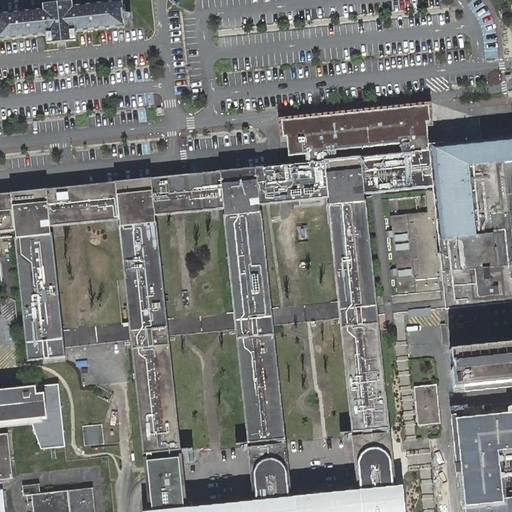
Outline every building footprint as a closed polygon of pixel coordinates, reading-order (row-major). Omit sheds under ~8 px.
[(0,40),(47,36),(48,43),(66,42),(76,41),(76,33),(124,28),(122,1),(73,6),(44,10),(0,14),(0,40)] [(425,115),(425,108),(287,122),(291,155),(293,155),(294,164),(429,150),(425,115)] [(496,127),(496,119),(480,119),(480,137),(496,137),(496,127)] [(511,141),(429,150),(433,187),(433,190),(434,195),(435,211),(446,307),(446,309),(511,302),(511,141)] [(36,361),(43,360),(65,357),(66,357),(65,348),(131,340),(143,453),(181,449),(169,336),(168,328),(167,319),(157,222),(156,223),(155,216),(223,209),(224,215),(223,215),(233,312),(234,320),(235,329),(247,443),(286,439),(273,325),(272,316),(271,308),(261,211),(260,211),(259,205),(283,203),(328,198),(329,203),(328,204),(338,301),(339,309),(340,319),(352,432),(390,428),(377,315),(391,313),(398,312),(404,312),(433,309),(443,308),(446,307),(435,211),(390,216),(388,200),(434,195),(433,190),(377,196),(372,196),(383,297),(376,298),(364,195),(377,193),(433,187),(429,150),(294,164),(286,165),(279,165),(267,167),(256,168),(220,172),(187,175),(181,176),(172,177),(151,179),(115,183),(78,187),(68,188),(47,190),(11,194),(0,195),(0,231),(15,230),(16,238),(15,237),(27,362),(36,361)] [(511,302),(446,309),(448,325),(441,325),(443,345),(449,345),(450,350),(511,343),(511,302)] [(273,325),(340,319),(339,309),(272,316),(273,325)] [(411,440),(417,439),(415,417),(406,330),(404,312),(398,312),(391,313),(405,441),(411,440)] [(234,320),(168,328),(169,336),(235,329),(234,320)] [(451,369),(453,388),(511,381),(511,343),(450,350),(452,367),(453,366),(453,369),(451,369)] [(0,422),(31,420),(42,449),(65,446),(59,384),(0,390),(0,422)] [(414,387),(417,416),(440,414),(436,384),(414,387)] [(511,511),(511,412),(458,418),(463,462),(455,463),(456,472),(464,471),(467,511),(511,511)] [(440,414),(417,416),(418,425),(441,423),(440,414)] [(83,426),(85,446),(105,443),(102,424),(83,426)] [(149,511),(398,511),(390,432),(352,436),(358,497),(291,504),(285,442),(248,446),(254,508),(215,511),(187,511),(181,453),(143,457),(149,511)] [(0,434),(0,511),(95,511),(93,488),(41,493),(40,483),(23,485),(24,495),(32,494),(34,511),(4,511),(2,491),(0,490),(0,479),(13,478),(8,433),(0,434)] [(435,511),(431,453),(424,453),(418,454),(422,511),(435,511)]
